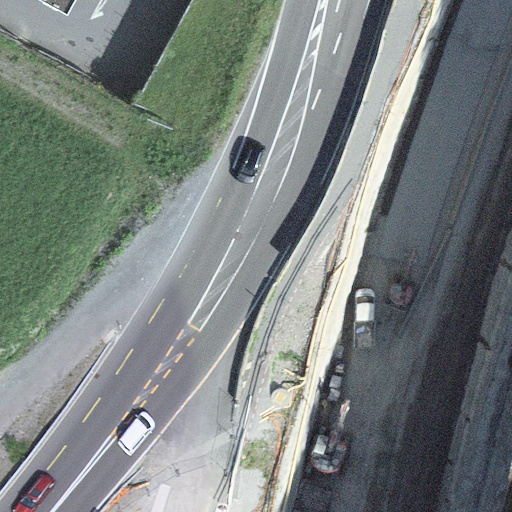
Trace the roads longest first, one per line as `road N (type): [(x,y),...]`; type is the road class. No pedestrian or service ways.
road 1 (primary): [(43,511),(111,434),(229,253),(338,0)]
road 2 (trunk): [(369,511),(451,221),(511,47)]
